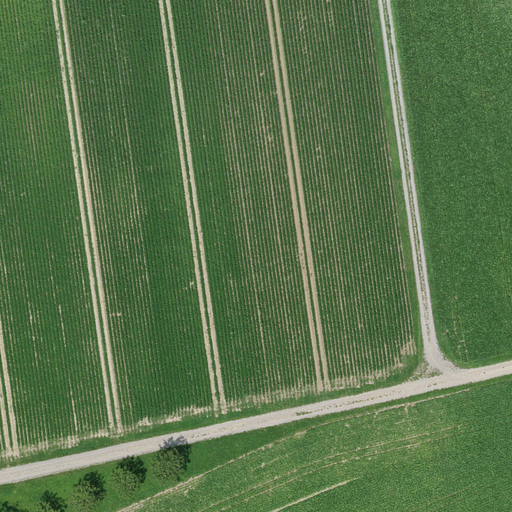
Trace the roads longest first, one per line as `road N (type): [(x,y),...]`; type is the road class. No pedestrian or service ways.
road 1 (track): [(511,368),(0,479)]
road 2 (track): [(374,0),(424,387)]
